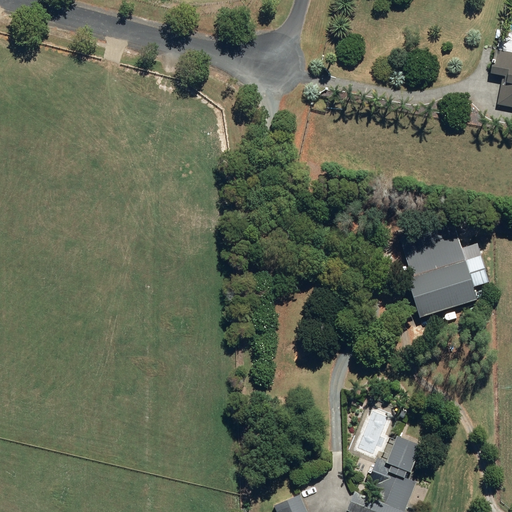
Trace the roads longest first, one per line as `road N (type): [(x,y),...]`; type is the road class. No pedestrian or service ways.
road 1 (track): [(371,298),(394,302),(416,377),(464,420),(497,511)]
road 2 (unclassified): [(27,0),(276,65)]
